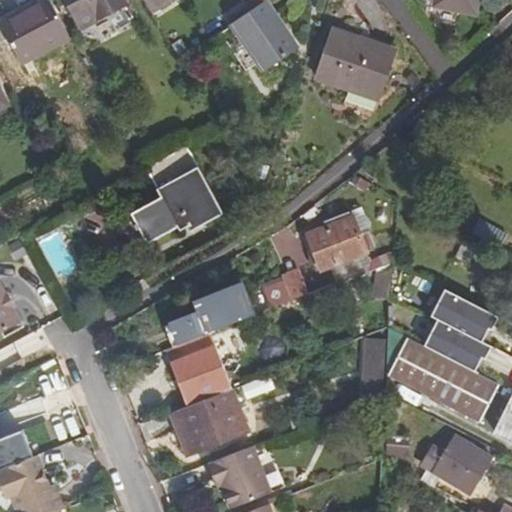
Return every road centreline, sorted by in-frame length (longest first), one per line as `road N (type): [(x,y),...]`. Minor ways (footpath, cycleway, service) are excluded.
road 1 (residential): [(511,17),(296,211),(71,339)]
road 2 (residential): [(141,511),(71,339)]
